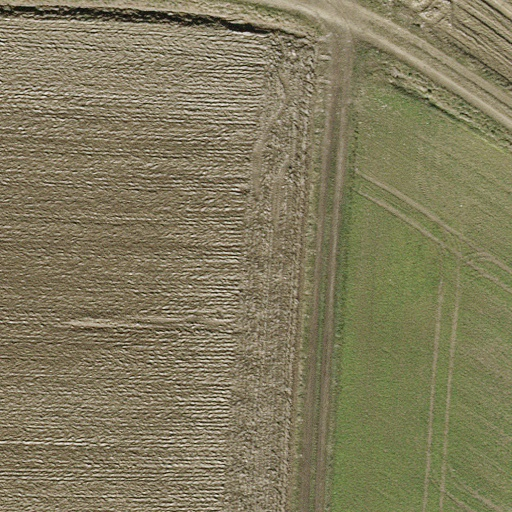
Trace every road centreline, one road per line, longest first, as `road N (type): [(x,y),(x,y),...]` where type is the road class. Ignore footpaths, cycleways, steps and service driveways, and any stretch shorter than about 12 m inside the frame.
road 1 (track): [(339,0),(304,511)]
road 2 (track): [(336,0),(511,117)]
